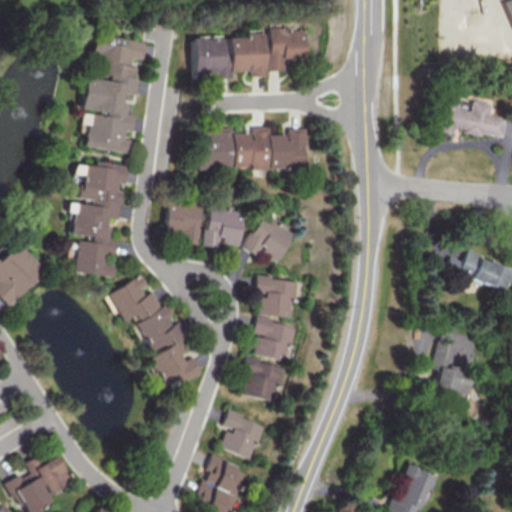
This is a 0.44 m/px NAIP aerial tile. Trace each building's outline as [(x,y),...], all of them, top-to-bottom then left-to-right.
[(191,37),(192,73),(214,72),(214,77),(232,77),(231,70),(250,70),(250,75),(268,75),(268,69),(284,69),(284,61),(304,60),(303,28),(267,28),(267,33),(246,33),(246,36),(226,37),(226,36),(191,37)] [(80,146),(124,152),(126,139),(121,139),(122,131),(130,130),(132,114),(125,113),(126,102),(120,101),(121,93),(123,93),(134,94),(138,66),(128,65),(129,57),(141,59),(143,40),(90,33),(86,62),(88,72),(94,77),(81,75),(77,106),(77,108),(87,109),(86,114),(83,122),(80,146)] [(437,131),(450,133),(450,129),(498,136),(501,117),(485,114),(487,103),(469,100),(467,110),(454,108),(456,96),(443,94),(437,131)] [(194,168),(306,169),(306,127),(287,127),(287,134),(268,134),(268,126),(251,126),(251,132),(232,132),(232,129),(194,129),(194,168)] [(123,165),(91,160),(90,166),(72,163),(71,169),(77,170),(73,197),(81,199),(80,203),(70,202),(65,233),(82,236),(81,241),(71,239),(66,271),(106,277),(109,259),(108,259),(111,239),(104,238),(106,224),(104,224),(105,218),(113,219),(118,183),(121,183),(123,165)] [(198,244),(203,206),(166,201),(162,230),(182,233),(181,242),(198,244)] [(204,245),(222,247),(222,243),(242,245),(246,209),(209,204),(204,245)] [(280,262),(297,231),(265,212),(245,247),(260,256),(263,252),(280,262)] [(0,301),(4,305),(40,266),(11,240),(0,252),(0,301)] [(505,267),(461,251),(458,260),(445,255),(440,268),(498,289),(505,267)] [(274,401),(277,384),(284,385),(296,321),(292,320),(296,298),(298,299),(302,281),(260,273),(256,291),(262,293),(255,333),(257,333),(253,354),(245,353),(241,373),(244,374),(240,394),(274,401)] [(100,293),(115,322),(128,315),(149,355),(144,357),(159,385),(174,377),(177,383),(198,372),(191,358),(181,359),(181,323),(168,324),(167,313),(164,306),(156,306),(148,290),(140,295),(137,288),(143,285),(137,274),(100,293)] [(458,405),(465,371),(444,367),(449,344),(430,340),(424,367),(430,368),(423,398),(458,405)] [(216,446),(250,459),(263,423),(226,409),(219,426),(223,428),(216,446)] [(0,482),(0,483),(15,511),(24,511),(47,500),(43,494),(66,482),(51,454),(36,462),(32,455),(19,462),(24,470),(0,482)] [(226,511),(241,468),(206,456),(199,478),(196,477),(191,493),(194,494),(192,502),(201,505),(199,511),(226,511)] [(414,511),(423,488),(428,490),(434,476),(407,465),(388,511),(414,511)]
